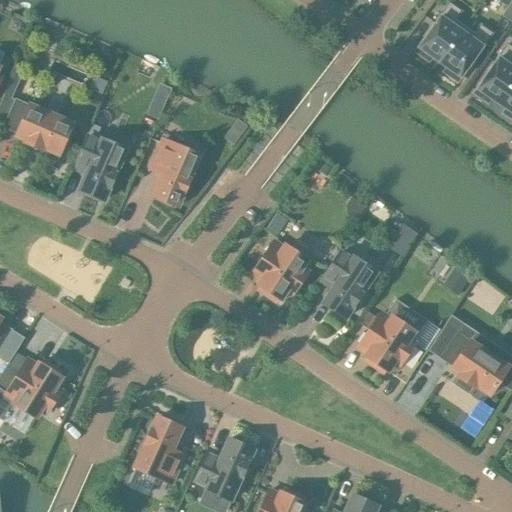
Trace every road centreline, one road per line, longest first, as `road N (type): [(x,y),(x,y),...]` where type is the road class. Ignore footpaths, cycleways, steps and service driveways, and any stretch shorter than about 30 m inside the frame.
road 1 (residential): [(182,274),(511,501)]
road 2 (residential): [(129,356),(481,511)]
road 3 (residential): [(182,274),(361,41)]
road 4 (residential): [(0,192),(182,274)]
road 5 (residential): [(361,41),(511,144)]
road 6 (residential): [(63,511),(129,356)]
road 7 (residential): [(0,275),(129,356)]
